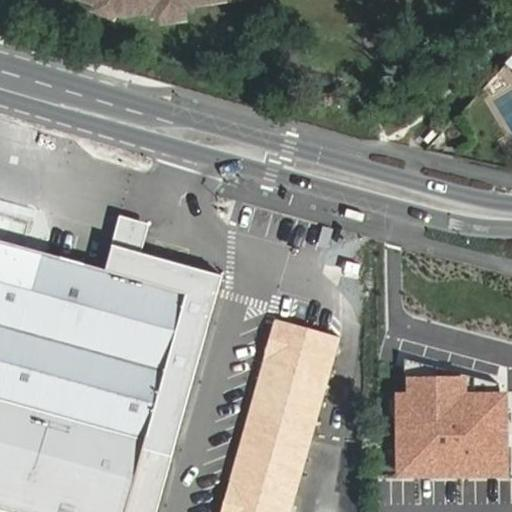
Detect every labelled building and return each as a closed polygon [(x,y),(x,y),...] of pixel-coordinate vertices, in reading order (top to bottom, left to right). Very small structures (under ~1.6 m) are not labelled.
[(82,0),(113,12),(145,8),(146,15),(183,10),(182,5),(217,0),(82,0)] [(154,228),(125,220),(110,274),(117,276),(122,257),(144,263),(146,258),(154,228)] [(0,511),(157,511),(220,287),(226,289),(228,281),(222,279),(221,285),(144,263),(122,257),(117,276),(110,274),(0,243),(0,511)] [(222,279),(146,258),(144,263),(221,285),(222,279)] [(162,511),(226,289),(220,287),(157,511),(162,511)] [(239,511),(291,317),(276,313),(224,511),(239,511)] [(291,317),(239,511),(293,511),(296,504),(341,332),(291,317)] [(439,321),(436,336),(467,342),(470,326),(439,321)] [(500,383),(405,358),(405,396),(400,396),(401,474),(506,473),(505,395),(500,396),(500,383)]
